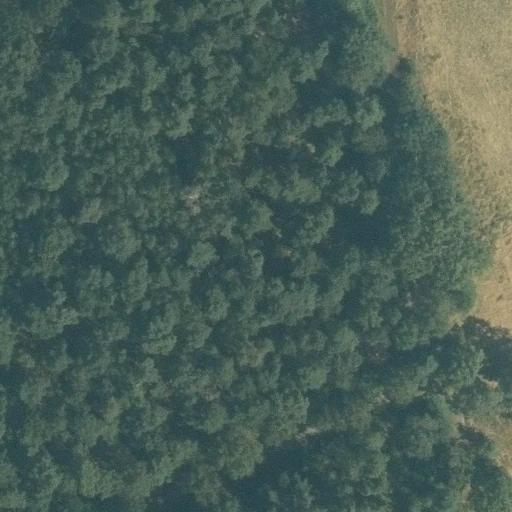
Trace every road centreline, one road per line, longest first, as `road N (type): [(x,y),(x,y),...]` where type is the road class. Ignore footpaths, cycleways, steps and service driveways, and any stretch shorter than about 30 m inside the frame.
road 1 (track): [(390,0),(392,220),(441,375)]
road 2 (track): [(441,375),(475,511)]
